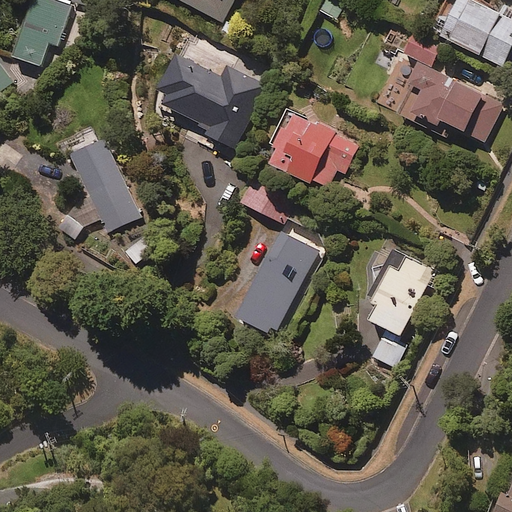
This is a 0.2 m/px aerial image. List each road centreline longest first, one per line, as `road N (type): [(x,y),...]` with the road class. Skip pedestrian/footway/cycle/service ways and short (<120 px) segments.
road 1 (residential): [(147,376),(306,483),(328,494),(368,496),(401,481),(412,464),(511,272)]
road 2 (residential): [(147,376),(99,411),(0,449)]
road 3 (residential): [(0,304),(147,376)]
